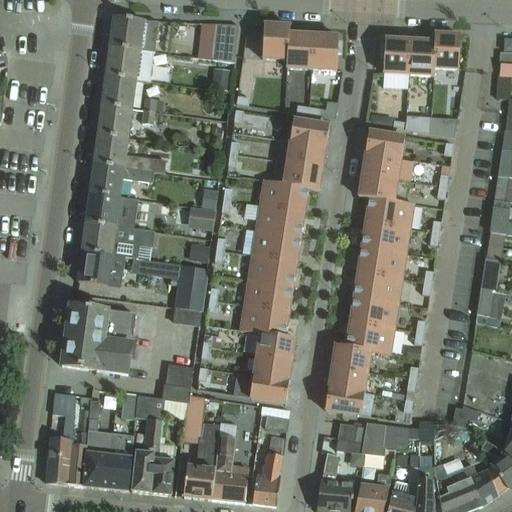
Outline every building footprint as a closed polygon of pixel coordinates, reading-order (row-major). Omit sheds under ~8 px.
[(109,51),(152,56),(157,24),(143,23),(114,19),(109,51)] [(263,27),(262,61),(286,62),(287,62),(289,36),(289,28),(264,26),(263,27)] [(238,28),(215,27),(213,63),(236,65),(238,28)] [(286,62),(285,70),(287,70),(311,72),(313,37),(289,36),(287,62),(286,62)] [(433,44),(432,70),(433,70),(458,72),(460,37),(434,36),(433,44)] [(313,37),(311,72),(336,73),(337,55),(340,56),(341,43),(338,43),(338,38),(313,37)] [(511,41),(504,42),(503,53),(511,53),(511,41)] [(410,42),(408,77),(433,78),(433,70),(432,70),(433,44),(410,42)] [(407,78),(408,45),(383,44),(382,75),(382,77),(407,78)] [(148,83),(152,56),(109,51),(105,81),(135,84),(135,82),(148,83)] [(511,57),(499,57),(499,68),(511,68),(511,57)] [(220,72),(218,91),(228,93),(231,74),(220,72)] [(131,114),(135,84),(105,81),(101,110),(131,114)] [(238,98),(237,106),(248,108),(250,101),(238,98)] [(142,115),(154,117),(156,102),(144,101),(142,115)] [(307,118),(309,110),(297,108),(296,116),(307,118)] [(127,143),(131,114),(101,110),(97,140),(127,143)] [(309,110),(307,118),(319,120),(320,112),(309,110)] [(236,113),(234,124),(242,125),(244,114),(236,113)] [(153,127),(154,117),(142,115),(141,126),(153,127)] [(381,124),(378,121),(372,120),(371,128),(380,129),(381,124)] [(289,143),(289,144),(325,150),(328,127),(292,121),(289,143)] [(404,133),(405,125),(393,124),(392,131),(404,133)] [(405,125),(404,133),(416,135),(417,127),(405,125)] [(444,131),(442,138),(454,140),(456,133),(444,131)] [(368,133),(364,156),(402,162),(402,160),(406,139),(368,133)] [(511,133),(505,133),(504,133),(502,149),(511,150),(511,133)] [(125,158),(127,143),(97,140),(93,170),(152,177),(153,175),(162,176),(164,163),(125,158)] [(286,163),(286,165),(322,170),(325,150),(289,144),(286,163)] [(231,157),(238,158),(239,156),(240,147),(232,146),(231,157)] [(445,158),(452,160),(454,148),(447,147),(445,158)] [(511,160),(511,150),(502,149),(497,176),(509,177),(511,160)] [(364,156),(361,177),(399,183),(409,184),(412,164),(402,162),(364,156)] [(237,170),(238,158),(231,157),(229,169),(237,170)] [(286,165),(282,185),(282,187),(308,191),(318,192),(322,170),(286,165)] [(151,186),(152,177),(93,170),(89,200),(119,203),(122,182),(151,186)] [(509,179),(509,177),(497,176),(494,201),(507,204),(510,180),(509,179)] [(357,199),(368,200),(395,204),(395,203),(399,183),(361,177),(357,199)] [(440,190),(447,191),(449,179),(441,178),(440,190)] [(236,181),(232,211),(243,213),(247,183),(236,181)] [(259,206),(259,208),(304,215),(308,191),(282,187),(282,185),(263,182),(259,206)] [(446,203),(447,191),(440,190),(438,202),(446,203)] [(201,211),(214,213),(217,194),(204,192),(201,211)] [(224,204),(231,205),(232,202),(233,194),(225,193),(224,204)] [(115,233),(115,229),(119,203),(89,200),(85,229),(115,233)] [(368,200),(364,225),(411,232),(415,206),(395,203),(395,204),(368,200)] [(507,205),(507,204),(494,201),(488,234),(505,236),(509,205),(507,205)] [(230,216),(231,205),(224,204),(222,215),(230,216)] [(256,230),(255,233),(300,240),(304,215),(259,208),(256,230)] [(188,230),(212,233),(215,214),(190,211),(188,230)] [(364,225),(360,250),(407,257),(411,232),(364,225)] [(433,237),(440,238),(442,226),(434,225),(433,234),(433,237)] [(124,260),(132,261),(137,261),(139,248),(152,250),(154,234),(115,229),(115,233),(85,229),(81,258),(124,264),(124,260)] [(255,233),(251,258),(296,265),(300,240),(255,233)] [(505,237),(505,236),(488,234),(488,235),(489,235),(487,248),(501,251),(503,237),(505,237)] [(439,249),(440,238),(433,237),(431,248),(439,249)] [(216,254),(224,255),(225,253),(226,243),(218,242),(216,254)] [(500,262),(501,251),(487,248),(486,259),(500,262)] [(360,250),(356,274),(403,281),(407,257),(360,250)] [(223,267),(224,255),(216,254),(215,266),(223,267)] [(120,291),(124,264),(81,258),(77,285),(120,291)] [(251,258),(247,283),(292,290),(296,265),(251,258)] [(495,292),(500,262),(486,259),(485,261),(484,261),(480,289),(495,292)] [(207,275),(181,271),(181,268),(137,261),(132,261),(132,265),(130,276),(179,283),(175,312),(201,316),(207,275)] [(356,274),(353,299),(399,306),(403,281),(356,274)] [(425,286),(433,287),(434,275),(427,274),(425,284),(425,286)] [(247,283),(244,307),(288,314),(292,290),(247,283)] [(431,299),(433,287),(425,286),(423,298),(431,299)] [(480,291),(476,325),(501,330),(508,296),(480,291)] [(210,304),(218,305),(219,293),(212,292),(210,304)] [(353,299),(349,324),(395,331),(399,306),(353,299)] [(216,316),(218,305),(210,304),(208,315),(216,316)] [(244,307),(240,333),(246,334),(259,336),(259,335),(284,339),(288,314),(244,307)] [(127,377),(135,318),(69,309),(61,368),(127,377)] [(199,328),(201,316),(175,312),(173,325),(199,328)] [(349,324),(345,349),(371,353),(371,354),(391,357),(395,331),(349,324)] [(416,336),(424,337),(426,325),(418,324),(417,334),(416,336)] [(256,354),(256,357),(291,363),(295,341),(284,339),(259,335),(259,336),(256,354)] [(422,349),(424,337),(416,336),(415,348),(422,349)] [(203,351),(211,352),(213,341),(205,340),(203,351)] [(334,347),(331,369),(368,375),(371,354),(371,353),(345,349),(334,347)] [(210,364),(211,352),(203,351),(202,363),(210,364)] [(256,357),(252,378),(288,383),(291,363),(256,357)] [(165,387),(190,390),(193,369),(192,369),(192,371),(168,367),(165,387)] [(331,369),(328,389),(365,395),(368,375),(331,369)] [(200,370),(198,382),(206,383),(208,371),(200,370)] [(410,383),(417,384),(419,372),(411,371),(410,383)] [(288,383),(252,378),(249,401),(285,406),(288,383)] [(416,395),(417,384),(410,383),(408,394),(416,395)] [(190,390),(165,387),(163,386),(160,401),(165,402),(187,405),(189,398),(190,390)] [(365,395),(328,389),(324,412),(361,418),(365,395)] [(484,414),(489,403),(467,394),(462,406),(484,414)] [(135,424),(138,397),(123,395),(119,421),(135,424)] [(54,396),(52,417),(74,419),(75,398),(54,396)] [(165,402),(160,401),(138,397),(135,424),(146,425),(142,454),(135,454),(131,495),(151,497),(153,478),(150,477),(151,468),(155,468),(159,449),(162,415),(163,415),(165,402)] [(212,503),(218,442),(199,440),(203,402),(201,401),(201,400),(189,398),(187,405),(187,408),(182,445),(198,446),(196,469),(186,468),(182,500),(212,503)] [(187,408),(187,405),(165,402),(163,415),(171,416),(179,421),(183,422),(180,444),(182,445),(187,408)] [(72,447),(68,488),(83,490),(91,403),(90,403),(89,413),(84,412),(80,448),(72,447)] [(128,494),(133,439),(96,435),(99,404),(91,403),(83,490),(128,494)] [(404,415),(411,416),(413,404),(406,403),(404,415)] [(454,410),(450,427),(457,429),(461,412),(454,410)] [(288,421),(266,418),(264,432),(286,435),(288,421)] [(431,427),(432,427),(432,424),(421,425),(422,430),(416,430),(416,440),(418,440),(418,444),(432,444),(431,427)] [(397,448),(400,430),(366,426),(365,430),(362,445),(361,457),(383,459),(384,452),(389,453),(389,447),(397,448)] [(431,427),(432,444),(433,444),(433,442),(449,435),(445,426),(432,427),(431,427)] [(362,445),(365,430),(339,427),(337,442),(362,445)] [(416,440),(416,430),(408,431),(400,430),(397,448),(389,447),(389,453),(405,455),(407,439),(416,440)] [(511,430),(495,450),(485,443),(482,448),(486,451),(501,460),(507,465),(511,470),(511,430)] [(49,441),(45,486),(59,487),(68,488),(72,447),(72,443),(73,438),(67,437),(66,442),(62,442),(61,442),(49,441)] [(217,458),(212,503),(244,507),(248,471),(232,469),(235,441),(234,441),(218,439),(217,442),(219,442),(217,458)] [(283,459),(285,442),(270,439),(268,457),(266,457),(263,479),(256,478),(252,507),(276,511),(283,459)] [(511,470),(507,465),(501,460),(486,451),(482,448),(480,452),(498,462),(486,471),(502,495),(511,487),(511,470)] [(153,478),(151,497),(170,499),(175,451),(159,449),(155,468),(151,468),(150,477),(153,478)] [(337,460),(326,456),(321,482),(320,482),(316,511),(349,511),(352,487),(333,485),(337,460)] [(472,468),(460,472),(445,478),(441,467),(434,470),(433,485),(437,511),(474,511),(481,509),(498,498),(483,477),(477,480),(472,468)] [(386,511),(412,511),(415,502),(417,469),(408,470),(406,500),(390,496),(386,511)] [(437,511),(433,485),(434,470),(418,471),(418,469),(417,469),(415,502),(412,511),(437,511)] [(377,476),(374,494),(360,492),(354,511),(382,511),(387,496),(390,478),(377,476)]
